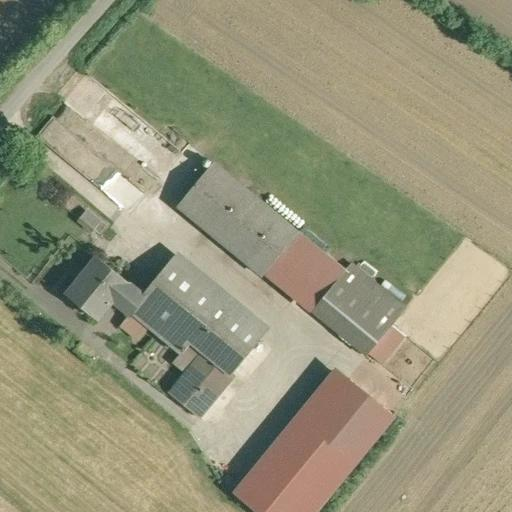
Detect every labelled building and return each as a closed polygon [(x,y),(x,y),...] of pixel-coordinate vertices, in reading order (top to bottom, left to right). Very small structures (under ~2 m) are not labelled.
[(299,233),(215,164),(179,207),(263,277),(269,269),(296,236),(299,233)] [(269,269),(317,308),(344,275),(296,236),(269,269)] [(180,254),(170,266),(260,340),(270,328),(180,254)] [(98,258),(68,296),(98,320),(116,298),(133,312),(145,296),(98,258)] [(344,275),(317,308),(315,310),(369,355),(406,309),(352,265),(346,271),(344,275)] [(260,340),(170,266),(145,296),(133,312),(182,352),(174,364),(187,374),(170,394),(200,419),(235,376),(232,373),(260,340)] [(290,347),(265,404),(247,445),(279,460),(279,459),(315,376),(322,361),(290,347)] [(358,377),(322,361),(315,376),(352,392),(358,377)]
